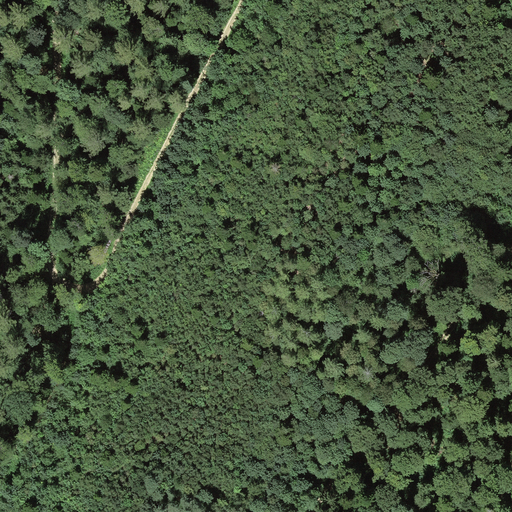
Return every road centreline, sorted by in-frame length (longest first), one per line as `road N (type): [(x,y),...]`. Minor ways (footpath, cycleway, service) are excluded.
road 1 (track): [(243,0),(129,211),(108,268),(98,285),(76,290),(60,286),(51,261),(53,0)]
road 2 (track): [(511,249),(310,511)]
road 3 (track): [(0,498),(56,389),(87,288)]
road 4 (track): [(0,247),(22,196),(0,135)]
